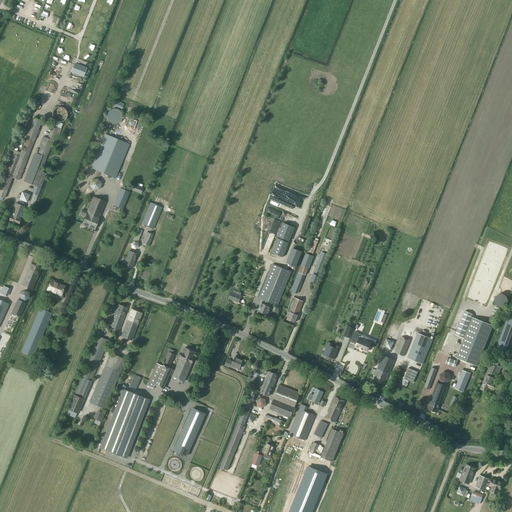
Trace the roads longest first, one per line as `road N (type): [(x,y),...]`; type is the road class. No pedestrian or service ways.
road 1 (tertiary): [(511,453),(453,445),(433,427),(223,326),(0,235)]
road 2 (track): [(395,0),(325,175),(284,261),(271,260),(244,336)]
road 3 (track): [(81,268),(133,144),(122,130),(173,0)]
road 4 (track): [(420,422),(462,305),(486,309),(511,248)]
